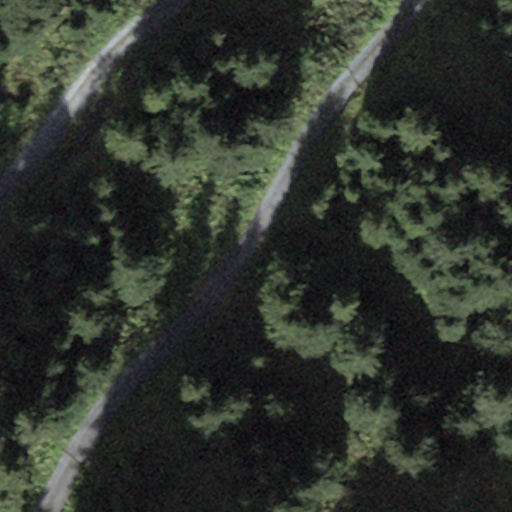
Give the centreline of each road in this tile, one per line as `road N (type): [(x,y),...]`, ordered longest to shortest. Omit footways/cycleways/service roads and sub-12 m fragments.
road 1 (track): [(49,511),(98,408),(192,316),(257,233),(321,116),(415,0)]
road 2 (track): [(176,0),(121,40),(49,142),(0,190)]
